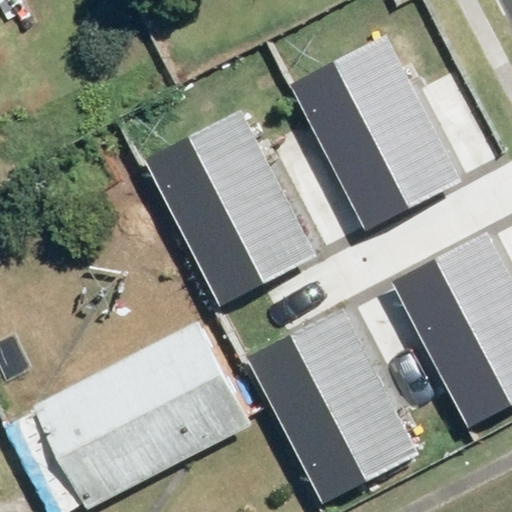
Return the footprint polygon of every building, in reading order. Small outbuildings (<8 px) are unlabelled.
[(390,23),(294,73),(373,223),(468,173),(390,23)] [(251,100),(155,150),(234,300),(330,250),(251,100)] [(511,249),(494,215),(398,265),(477,415),(511,396),(511,249)] [(351,288),(255,338),(334,488),(430,438),(351,288)] [(194,321),(27,409),(81,511),(90,511),(251,427),(194,321)]
